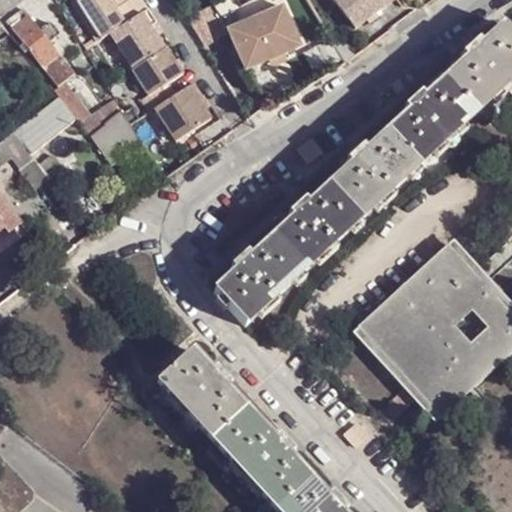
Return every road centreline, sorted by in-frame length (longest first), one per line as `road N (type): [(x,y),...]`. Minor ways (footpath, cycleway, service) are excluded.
road 1 (residential): [(483,0),(209,194),(183,221),(181,259),(199,299),(409,511)]
road 2 (unknown): [(269,370),(352,275),(459,195)]
